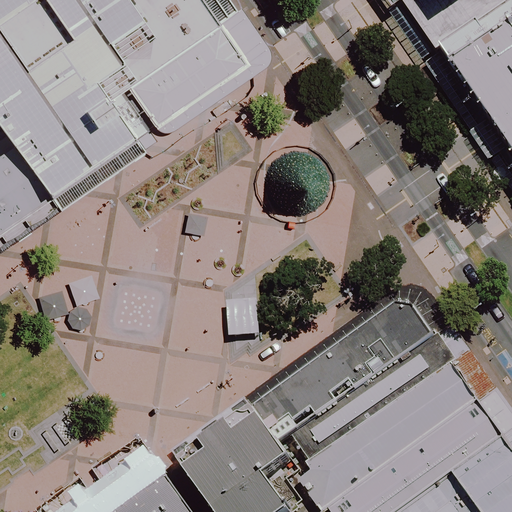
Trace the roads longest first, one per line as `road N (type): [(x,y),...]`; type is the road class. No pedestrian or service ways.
road 1 (tertiary): [(511,336),(282,0)]
road 2 (tertiary): [(318,0),(511,277)]
